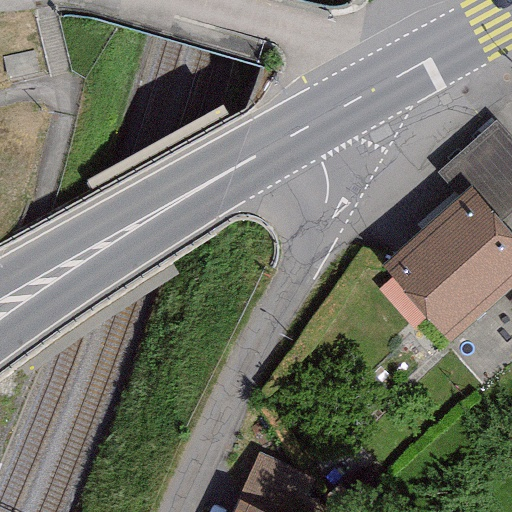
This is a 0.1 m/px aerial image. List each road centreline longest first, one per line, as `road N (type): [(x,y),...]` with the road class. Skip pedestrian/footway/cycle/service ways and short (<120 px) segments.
road 1 (secondary): [(0,308),(394,76)]
road 2 (residential): [(394,76),(162,0)]
road 3 (secondary): [(394,76),(511,11)]
